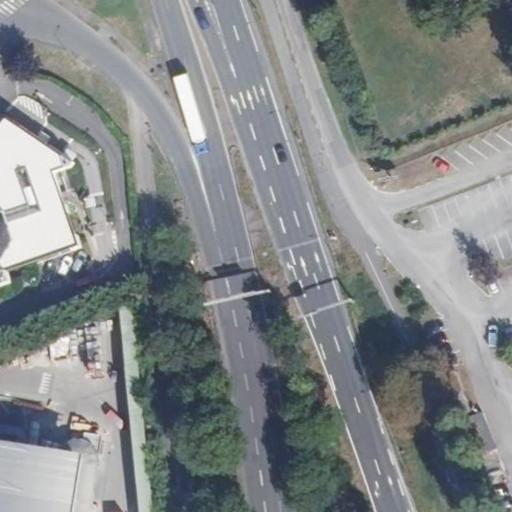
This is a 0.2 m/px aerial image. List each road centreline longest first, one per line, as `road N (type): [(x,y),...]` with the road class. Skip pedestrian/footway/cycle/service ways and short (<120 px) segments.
road 1 (primary): [(394,511),(259,104)]
road 2 (primary): [(0,2),(98,50),(135,81),(161,117),(230,263)]
road 3 (primary): [(165,0),(230,263)]
road 4 (primary): [(230,263),(275,511)]
